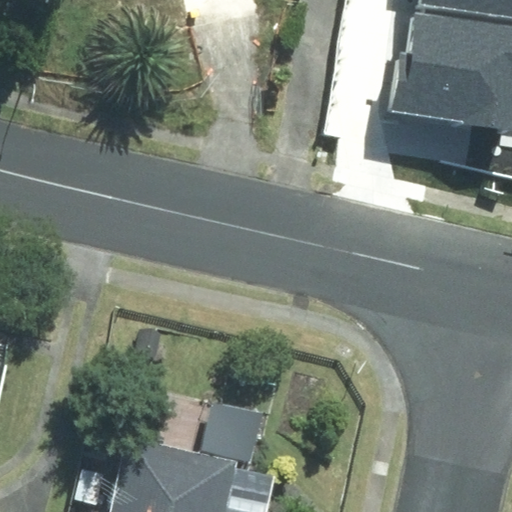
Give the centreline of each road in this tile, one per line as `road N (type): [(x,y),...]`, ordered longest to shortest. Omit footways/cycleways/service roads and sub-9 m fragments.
road 1 (residential): [(479,284),(0,171)]
road 2 (residential): [(439,511),(479,284)]
